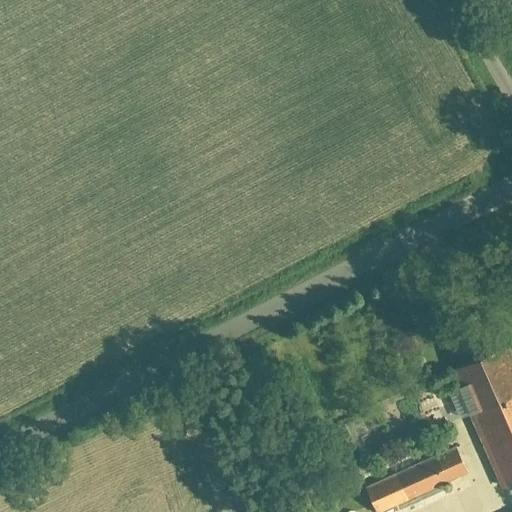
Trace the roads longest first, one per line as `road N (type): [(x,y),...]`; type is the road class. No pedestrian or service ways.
road 1 (unclassified): [(511,191),(0,447)]
road 2 (unclassified): [(511,107),(451,0)]
